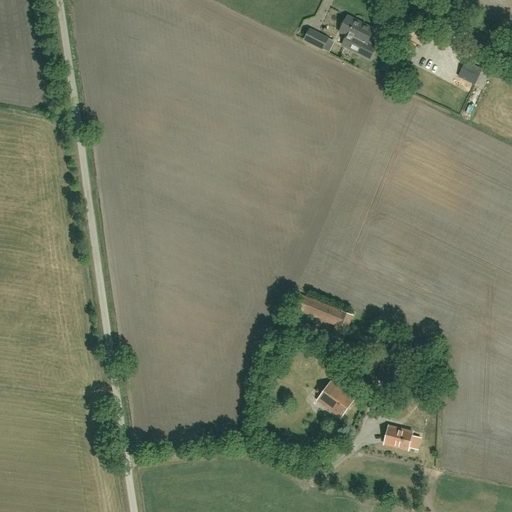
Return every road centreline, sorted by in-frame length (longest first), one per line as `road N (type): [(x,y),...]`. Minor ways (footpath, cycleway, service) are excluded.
road 1 (unclassified): [(134,511),(58,0)]
road 2 (unclassified): [(511,58),(399,0)]
